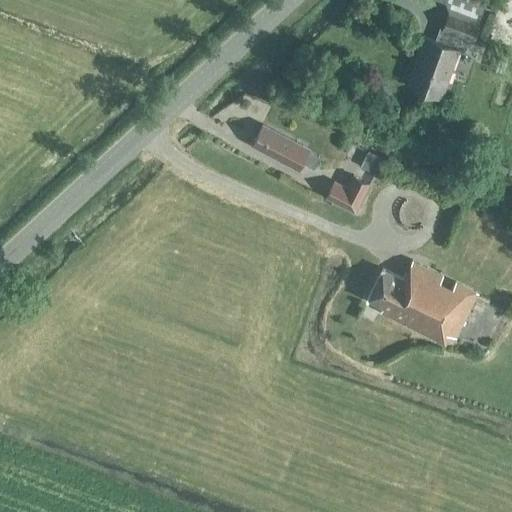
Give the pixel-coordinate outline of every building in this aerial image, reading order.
[(473,0),(440,0),(444,1),(447,14),(478,24),(485,4),(473,0)] [(440,41),(424,36),(408,85),(439,95),(455,49),(462,51),(467,38),(472,40),(478,24),(447,14),(441,30),(442,31),(440,41)] [(260,124),(250,143),(296,167),(299,161),(312,167),(317,156),(305,150),(306,148),(260,124)] [(366,168),(375,154),(363,146),(354,160),(366,168)] [(324,198),(354,213),(369,183),(351,174),(345,187),(333,181),(324,198)] [(402,277),(381,267),(366,299),(381,307),(378,312),(442,343),(447,334),(454,338),(477,292),(454,281),(451,287),(438,281),(442,274),(411,259),(402,277)]
